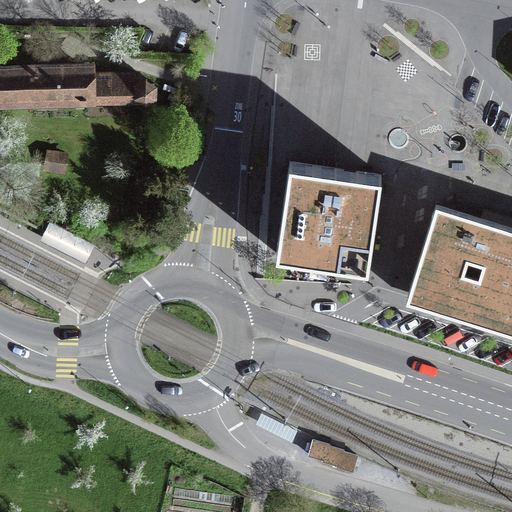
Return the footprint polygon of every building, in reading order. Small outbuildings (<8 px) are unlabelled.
[(0,101),(154,99),(154,83),(140,84),(139,73),(86,75),(86,69),(0,70),(0,101)] [(68,156),(45,153),(42,174),(65,177),(68,156)] [(383,175),(290,161),(276,256),(369,269),(383,175)] [(511,227),(437,204),(407,302),(511,334),(511,227)] [(50,218),(43,234),(86,254),(94,238),(50,218)] [(345,453),(304,434),(296,449),(338,469),(345,453)]
